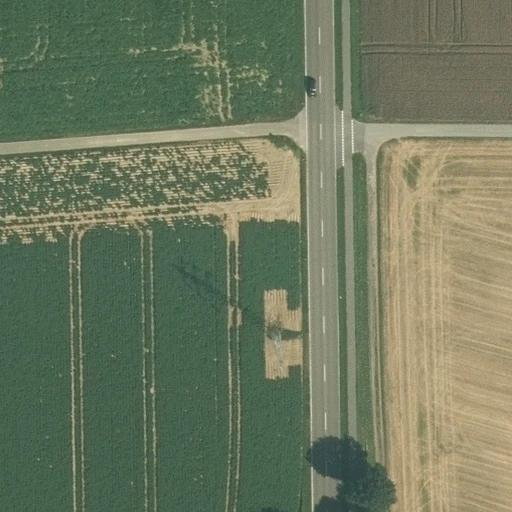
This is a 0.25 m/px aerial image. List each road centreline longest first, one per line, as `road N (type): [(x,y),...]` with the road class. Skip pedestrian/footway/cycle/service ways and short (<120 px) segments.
road 1 (track): [(0,153),(318,130),(511,132)]
road 2 (tertiary): [(316,0),(325,511)]
road 3 (track): [(368,132),(376,511)]
